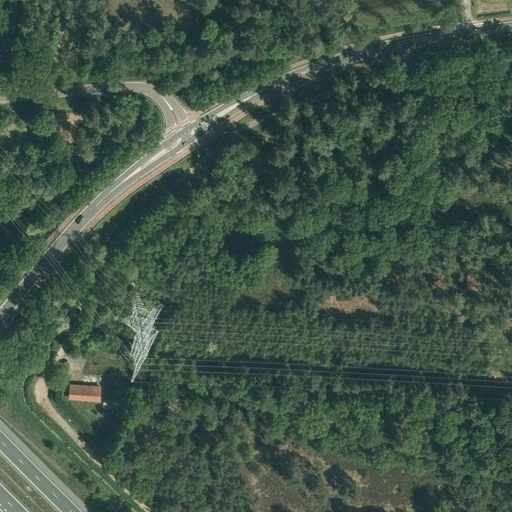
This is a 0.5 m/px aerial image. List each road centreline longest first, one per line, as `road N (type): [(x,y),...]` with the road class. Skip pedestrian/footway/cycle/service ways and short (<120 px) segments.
road 1 (unclassified): [(64,347),(106,252),(199,163),(246,126),(283,111),(354,87),(395,85),(403,44)]
road 2 (track): [(152,511),(51,417),(39,388),(64,347)]
road 3 (tertiary): [(0,317),(109,193)]
road 4 (unclassified): [(157,93),(105,86),(0,97)]
road 5 (tertiary): [(258,93),(403,44)]
